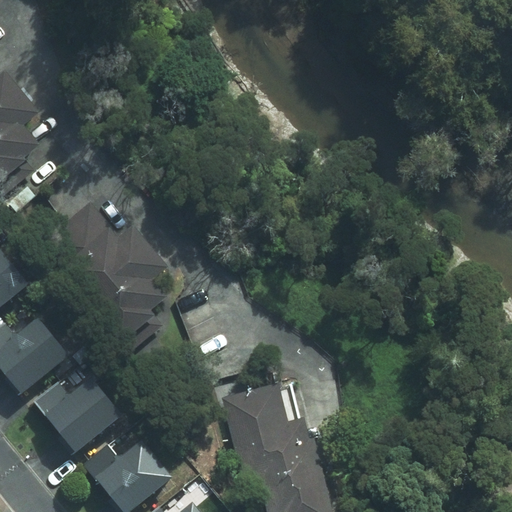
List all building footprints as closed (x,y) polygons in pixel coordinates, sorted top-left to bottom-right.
[(0,145),(26,124),(10,103),(28,88),(0,53),(0,145)] [(123,234),(97,201),(61,230),(89,266),(85,271),(108,301),(117,294),(143,328),(173,304),(158,285),(175,272),(148,238),(137,224),(123,234)] [(0,302),(26,280),(0,250),(0,302)] [(5,324),(0,326),(0,369),(20,394),(69,360),(38,314),(14,333),(5,324)] [(264,365),(211,381),(235,460),(248,456),(261,500),(269,497),(279,510),(317,499),(288,400),(275,403),(264,365)] [(59,383),(33,403),(73,457),(123,418),(93,376),(68,397),(59,383)] [(110,444),(83,465),(95,479),(120,511),(129,511),(173,478),(141,433),(119,456),(110,444)] [(211,511),(187,483),(151,511),(211,511)]
